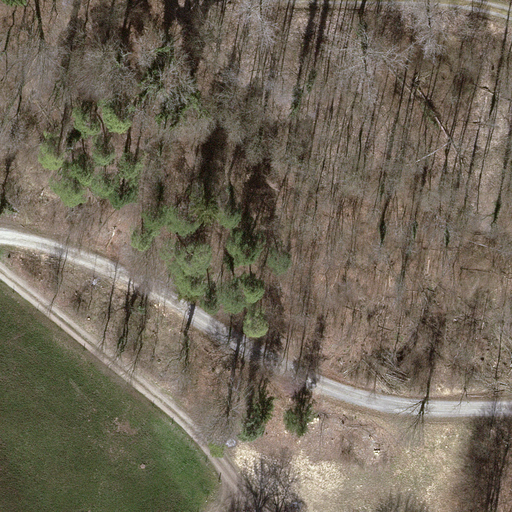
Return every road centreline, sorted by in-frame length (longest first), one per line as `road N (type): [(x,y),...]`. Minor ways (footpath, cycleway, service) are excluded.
road 1 (track): [(0,243),(70,255),(121,275),(300,375),(366,396),(511,398)]
road 2 (track): [(264,511),(181,418),(0,269)]
road 3 (track): [(511,9),(358,0)]
